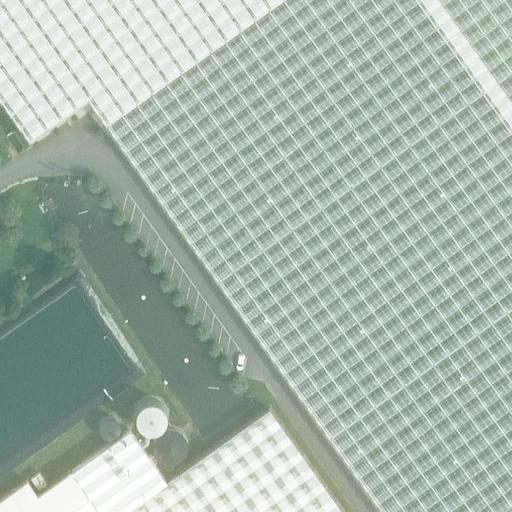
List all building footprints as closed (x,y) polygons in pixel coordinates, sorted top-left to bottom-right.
[(511,511),(511,0),(0,0),(0,94),(32,138),(41,131),(62,116),(87,98),(97,112),(106,124),(105,125),(380,511),(511,511)] [(171,416),(154,395),(136,411),(153,431),(171,416)] [(129,429),(70,471),(99,511),(342,511),(269,408),(166,481),(129,429)] [(0,511),(99,511),(70,471),(70,470),(36,494),(26,480),(0,498),(0,511)] [(38,470),(28,476),(36,488),(46,481),(38,470)]
